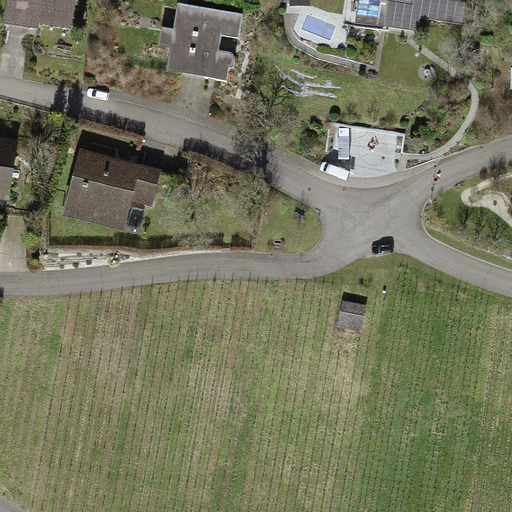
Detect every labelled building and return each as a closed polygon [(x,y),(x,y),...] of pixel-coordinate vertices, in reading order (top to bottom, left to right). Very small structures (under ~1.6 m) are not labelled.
[(82,0),(16,0),(14,26),(79,34),(82,0)] [(479,32),(483,0),(369,0),(369,1),(395,5),(391,33),(415,36),(427,38),(429,25),(479,32)] [(253,19),(186,8),(181,35),(172,34),(169,53),(181,55),(178,78),(233,87),(237,60),(228,59),(231,41),(248,43),(253,19)] [(0,202),(23,205),(31,140),(0,135),(0,202)] [(172,172),(89,152),(73,219),(134,233),(139,212),(161,217),(172,172)] [(379,305),(355,304),(353,334),(377,336),(379,305)]
